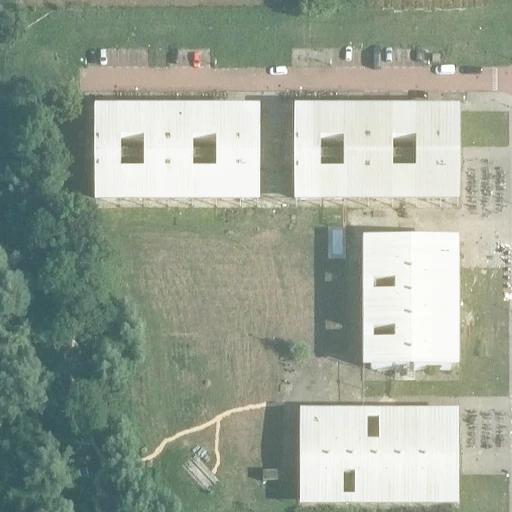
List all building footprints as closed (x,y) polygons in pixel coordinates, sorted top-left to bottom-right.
[(289,130),(290,210),(352,210),(445,209),(445,131),(289,130)] [(90,211),(245,210),(245,131),(90,131),(90,211)] [(348,227),(337,227),(337,247),(348,247),(348,227)] [(367,257),(366,380),(445,379),(446,258),(367,257)] [(298,416),(298,511),(457,511),(457,415),(351,416),(298,416)]
